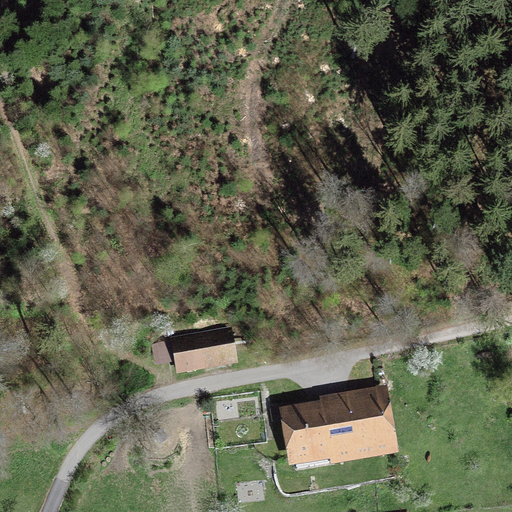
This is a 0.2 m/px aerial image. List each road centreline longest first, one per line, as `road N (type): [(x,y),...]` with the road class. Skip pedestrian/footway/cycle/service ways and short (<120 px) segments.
road 1 (unclassified): [(48,511),(73,450),(140,400),(458,333)]
road 2 (track): [(174,389),(85,316),(12,139),(0,84)]
